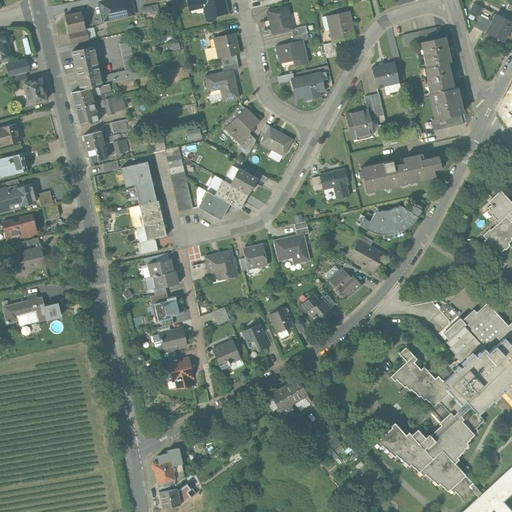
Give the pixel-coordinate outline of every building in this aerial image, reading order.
[(130,0),(114,0),(99,3),(103,21),(133,14),(130,0)] [(186,0),(188,9),(203,6),(204,9),(203,10),(205,21),(214,19),(214,17),(226,14),(223,0),(186,0)] [(474,4),(468,14),(476,18),(482,8),(474,4)] [(292,29),(287,7),(267,12),(272,34),(291,29),(292,29)] [(81,12),(64,16),(68,33),(85,30),(81,12)] [(348,12),(322,18),(325,31),(328,30),(331,43),(334,42),(346,39),(346,38),(354,36),(354,35),(353,35),(351,26),(352,26),(348,12)] [(511,23),(495,15),(486,33),(494,37),(495,35),(503,40),(511,23)] [(292,29),(291,29),(292,37),(307,33),(305,26),(292,29)] [(435,27),(402,35),(405,46),(421,42),(423,42),(438,39),(435,27)] [(85,30),(68,33),(71,45),(89,41),(87,29),(85,30)] [(4,33),(0,33),(0,59),(10,57),(4,33)] [(307,33),(292,37),(294,42),(294,43),(303,41),(308,40),(307,33)] [(233,34),(217,38),(219,46),(216,47),(219,59),(221,58),(235,55),(238,54),(233,34)] [(438,39),(423,42),(429,67),(447,63),(450,63),(444,37),(438,39)] [(294,42),(276,47),(279,61),(292,58),(294,67),(308,63),(303,41),(294,43),(294,42)] [(129,42),(119,44),(125,71),(135,69),(129,42)] [(331,43),(323,45),(326,57),(337,55),(334,42),(331,43)] [(93,46),(72,51),(81,91),(109,84),(113,83),(137,78),(135,69),(125,71),(100,77),(93,46)] [(235,55),(221,58),(222,66),(237,63),(235,55)] [(26,60),(8,65),(11,76),(15,76),(26,73),(29,72),(26,60)] [(237,63),(222,66),(224,72),(232,71),(239,69),(237,63)] [(393,63),(372,67),(376,88),(398,83),(393,63)] [(429,67),(426,68),(428,75),(426,75),(428,85),(430,85),(432,93),(452,88),(447,63),(429,67)] [(224,72),(204,76),(207,89),(219,87),(223,102),(238,98),(232,71),(224,72)] [(26,73),(15,76),(16,82),(28,79),(26,73)] [(320,74),(294,79),(291,80),(294,91),(303,89),(305,100),(320,97),(319,92),(324,91),(320,74)] [(41,79),(24,84),(29,105),(46,101),(41,79)] [(109,84),(81,91),(72,93),(75,107),(93,103),(92,96),(101,94),(100,93),(111,91),(109,84)] [(432,93),(430,93),(436,119),(462,114),(456,88),(452,88),(432,93)] [(379,94),(371,95),(376,116),(383,114),(379,94)] [(371,95),(364,97),(367,109),(369,118),(376,116),(371,95)] [(111,99),(104,101),(105,106),(108,119),(115,117),(111,99)] [(93,103),(75,107),(80,125),(98,121),(95,109),(105,106),(104,101),(93,103)] [(245,108),(224,129),(225,130),(229,126),(233,131),(230,134),(231,136),(232,135),(241,143),(250,134),(249,133),(259,123),(245,108)] [(367,109),(345,114),(349,128),(351,127),(353,137),(373,133),(369,118),(367,109)] [(125,120),(111,123),(113,134),(127,131),(125,120)] [(16,124),(1,128),(6,145),(20,141),(16,124)] [(266,124),(261,133),(266,135),(270,128),(270,126),(266,124)] [(200,127),(187,130),(189,140),(203,137),(200,127)] [(292,139),(270,128),(266,135),(261,144),(284,155),(292,139)] [(415,128),(380,136),(383,148),(418,140),(415,128)] [(100,131),(83,136),(86,150),(104,145),(113,143),(112,136),(102,139),(100,131)] [(241,143),(239,145),(246,152),(255,139),(250,134),(241,143)] [(162,135),(150,138),(153,153),(165,150),(166,150),(162,135)] [(120,141),(113,143),(116,155),(123,153),(120,141)] [(104,145),(86,150),(90,163),(107,158),(104,145)] [(166,150),(165,150),(166,157),(180,154),(178,147),(166,150)] [(20,154),(0,158),(0,174),(1,177),(28,170),(25,159),(22,160),(20,154)] [(180,154),(166,157),(168,163),(181,160),(180,154)] [(392,161),(360,168),(365,192),(434,177),(433,170),(440,169),(438,157),(420,161),(419,155),(403,159),(404,164),(393,166),(392,161)] [(181,160),(168,163),(169,169),(183,166),(181,160)] [(117,161),(102,165),(104,173),(119,169),(117,161)] [(147,162),(121,168),(125,187),(134,185),(151,181),(147,162)] [(183,166),(169,169),(170,175),(184,172),(183,166)] [(255,178),(239,169),(230,185),(248,194),(256,179),(255,178)] [(345,170),(320,176),(323,189),(334,186),(337,199),(347,196),(344,184),(348,183),(345,170)] [(184,172),(170,175),(172,181),(185,178),(184,172)] [(268,179),(257,173),(255,178),(256,179),(265,184),(268,179)] [(185,178),(172,181),(173,187),(187,184),(185,178)] [(17,180),(6,183),(7,188),(8,190),(16,188),(15,188),(19,187),(17,180)] [(151,181),(134,185),(138,198),(139,197),(141,205),(156,201),(151,181)] [(230,185),(223,181),(214,196),(229,204),(239,210),(248,194),(230,185)] [(19,187),(15,188),(16,188),(8,190),(7,188),(0,190),(0,210),(5,209),(7,211),(10,210),(12,208),(36,202),(31,184),(19,187)] [(187,184),(173,187),(175,193),(188,190),(187,184)] [(188,190),(175,193),(176,199),(190,196),(188,190)] [(511,203),(500,190),(492,198),(494,201),(487,208),(493,214),(491,215),(498,222),(495,224),(495,225),(490,230),(489,229),(482,235),(485,239),(483,241),(485,243),(484,244),(496,256),(509,244),(507,242),(511,236),(511,222),(510,220),(511,218),(511,203)] [(49,191),(37,194),(40,207),(43,207),(53,204),(49,191)] [(214,196),(206,191),(197,207),(220,220),(229,204),(214,196)] [(190,196),(176,199),(177,205),(191,202),(190,196)] [(141,205),(139,206),(131,207),(134,216),(141,215),(143,226),(163,221),(158,201),(141,205)] [(191,202),(177,205),(179,212),(193,209),(191,202)] [(53,204),(43,207),(46,220),(60,216),(57,203),(53,204)] [(391,210),(388,211),(384,211),(381,211),(380,212),(378,213),(376,212),(375,214),(374,213),(369,222),(362,218),(358,225),(365,230),(370,232),(374,233),(381,234),(387,234),(393,234),(397,233),(401,231),(405,229),(408,226),(411,224),(413,222),(415,219),(420,211),(414,206),(410,213),(401,207),(400,208),(398,207),(397,209),(396,209),(394,208),(391,210)] [(31,216),(4,223),(2,226),(3,229),(6,231),(4,233),(5,238),(8,239),(35,233),(37,230),(33,217),(31,216)] [(163,221),(143,226),(147,240),(155,239),(166,236),(163,221)] [(306,222),(294,224),(296,236),(303,235),(308,234),(306,222)] [(296,236),(274,242),(278,261),(292,257),(292,256),(295,255),(296,259),(297,259),(298,262),(308,260),(303,235),(296,236)] [(372,241),(361,235),(357,241),(359,241),(369,247),(372,241)] [(38,238),(28,241),(29,247),(40,244),(38,238)] [(147,240),(137,243),(140,255),(158,251),(155,239),(147,240)] [(369,247),(359,241),(349,258),(361,265),(360,266),(363,267),(363,266),(373,272),(383,255),(369,247)] [(511,241),(497,256),(498,256),(505,264),(511,258),(511,241)] [(262,244),(249,247),(250,251),(243,253),(245,259),(247,267),(257,265),(258,268),(267,266),(262,244)] [(41,248),(12,255),(14,263),(19,262),(21,271),(45,265),(41,248)] [(230,252),(204,258),(206,265),(208,276),(223,273),(224,279),(236,276),(230,252)] [(155,256),(144,259),(145,265),(147,264),(157,262),(155,256)] [(498,256),(490,264),(497,272),(505,264),(498,256)] [(157,262),(147,264),(150,277),(152,277),(173,271),(170,259),(157,262)] [(245,259),(238,260),(241,272),(248,270),(247,267),(245,259)] [(358,270),(347,264),(342,269),(349,277),(352,275),(358,270)] [(206,265),(190,268),(192,280),(208,276),(206,265)] [(373,272),(363,266),(363,267),(360,272),(370,277),(373,272)] [(349,277),(342,269),(339,271),(337,268),(334,268),(327,274),(326,277),(329,280),(336,287),(339,284),(345,290),(343,292),(348,297),(361,286),(352,275),(349,277)] [(173,271),(152,277),(154,289),(165,287),(178,284),(175,271),(173,271)] [(154,289),(153,290),(154,295),(166,293),(165,287),(154,289)] [(166,299),(167,299),(166,293),(154,295),(149,297),(151,305),(153,304),(166,301),(166,299)] [(320,302),(313,295),(301,305),(312,317),(311,318),(312,319),(313,319),(317,324),(332,311),(330,308),(323,299),(320,302)] [(335,304),(327,295),(323,299),(330,308),(335,304)] [(166,301),(153,304),(157,321),(160,321),(172,318),(171,316),(179,314),(175,297),(167,299),(166,299),(166,301)] [(42,298),(3,307),(7,321),(5,323),(7,324),(8,323),(18,320),(19,324),(37,319),(37,322),(47,319),(44,307),(42,298)] [(486,303),(476,312),(473,310),(462,320),(459,318),(443,333),(443,334),(448,340),(445,342),(450,347),(449,348),(455,355),(454,356),(460,363),(452,370),(454,372),(443,382),(442,380),(441,380),(438,376),(435,379),(423,367),(420,370),(413,362),(417,359),(405,347),(398,354),(406,362),(392,375),(399,383),(400,382),(405,387),(407,385),(414,393),(415,392),(419,397),(421,395),(428,402),(429,401),(434,406),(439,402),(449,413),(438,423),(440,425),(429,435),(428,434),(424,437),(417,429),(411,435),(408,432),(405,435),(394,422),(390,426),(391,427),(377,440),(384,448),(385,448),(390,452),(392,451),(399,458),(400,457),(404,462),(406,460),(413,468),(414,467),(419,472),(421,470),(428,477),(429,476),(433,481),(435,479),(442,487),(445,485),(449,489),(451,488),(462,500),(472,491),(473,490),(469,486),(472,483),(451,461),(459,454),(458,453),(463,449),(461,447),(468,439),(467,438),(472,434),(470,432),(478,425),(477,424),(481,419),(475,413),(490,400),(491,401),(502,391),(501,390),(511,379),(511,321),(508,326),(487,304),(486,303)] [(57,304),(44,307),(47,319),(60,316),(57,304)] [(223,308),(211,312),(217,325),(229,320),(223,308)] [(284,309),(269,315),(277,332),(292,326),(284,309)] [(173,324),(172,318),(160,321),(161,327),(168,325),(173,324)] [(259,324),(241,332),(248,348),(254,345),(257,351),(265,347),(264,344),(267,343),(262,331),(259,324)] [(161,327),(157,328),(158,334),(169,331),(168,325),(161,327)] [(169,331),(158,334),(151,336),(153,342),(160,341),(162,351),(186,346),(182,328),(169,331)] [(268,329),(262,331),(267,343),(273,340),(268,329)] [(231,340),(211,349),(218,365),(226,361),(227,364),(239,358),(231,340)] [(174,354),(162,357),(164,365),(167,364),(176,362),(174,354)] [(176,362),(167,364),(172,383),(175,382),(176,389),(191,385),(187,368),(190,367),(188,359),(176,362)] [(297,379),(283,387),(293,403),(307,395),(297,379)] [(283,387),(269,395),(279,411),(293,403),(283,387)] [(206,390),(193,393),(196,405),(208,403),(206,390)] [(178,448),(167,451),(167,454),(157,456),(159,464),(157,462),(153,463),(151,466),(152,470),(154,471),(157,483),(161,482),(162,488),(175,485),(185,478),(178,448)] [(511,511),(511,464),(481,493),(472,483),(469,486),(473,490),(472,491),(477,497),(460,511),(511,511)] [(192,483),(185,484),(188,498),(195,493),(192,483)] [(176,489),(158,493),(162,509),(180,505),(176,489)]
